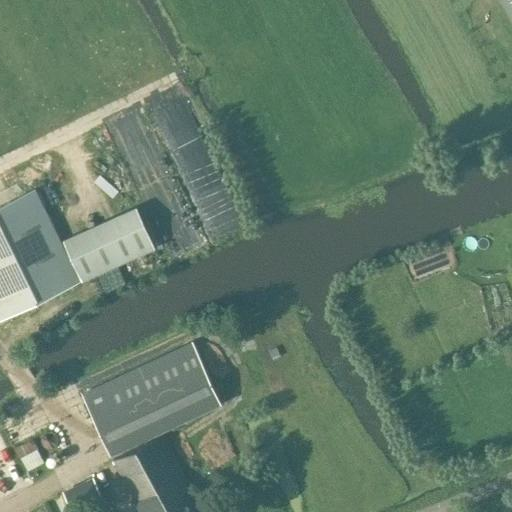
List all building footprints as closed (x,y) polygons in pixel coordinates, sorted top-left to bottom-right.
[(0,319),(77,282),(32,191),(0,206),(0,319)] [(155,248),(137,206),(63,239),(82,281),(155,248)] [(193,343),(83,394),(112,456),(222,405),(193,343)] [(175,511),(198,501),(164,433),(110,459),(139,511),(175,511)] [(36,448),(20,457),(27,471),(43,462),(36,448)] [(78,511),(104,500),(93,477),(63,491),(72,511),(78,511)] [(175,511),(203,511),(198,501),(175,511)]
